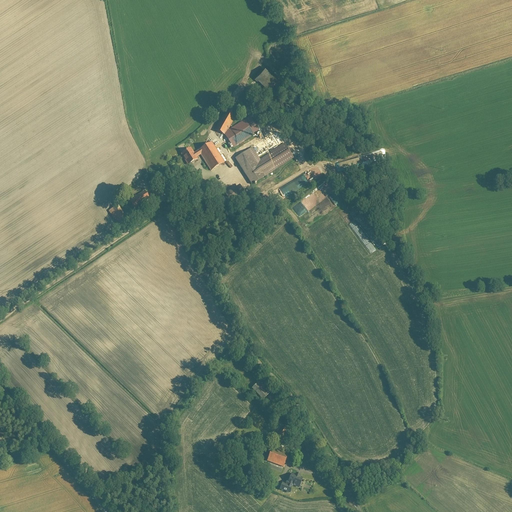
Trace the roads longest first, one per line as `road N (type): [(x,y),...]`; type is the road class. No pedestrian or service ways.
road 1 (unclassified): [(203,182),(209,280),(228,318),(309,417),(362,511)]
road 2 (unclassified): [(0,389),(106,511)]
